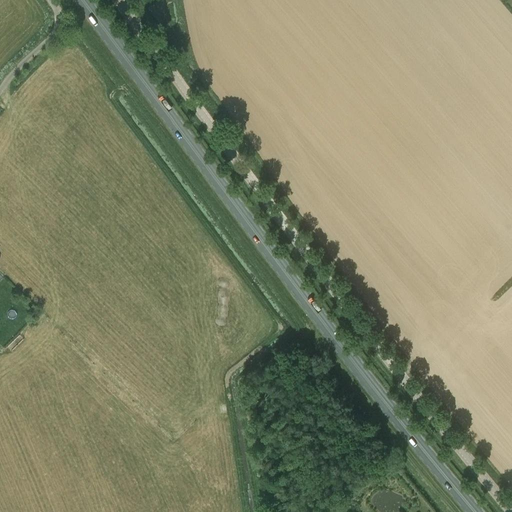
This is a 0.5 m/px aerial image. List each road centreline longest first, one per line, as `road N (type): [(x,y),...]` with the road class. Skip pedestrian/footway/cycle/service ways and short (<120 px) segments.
road 1 (primary): [(477,511),(81,0)]
road 2 (unclassified): [(511,511),(117,0)]
